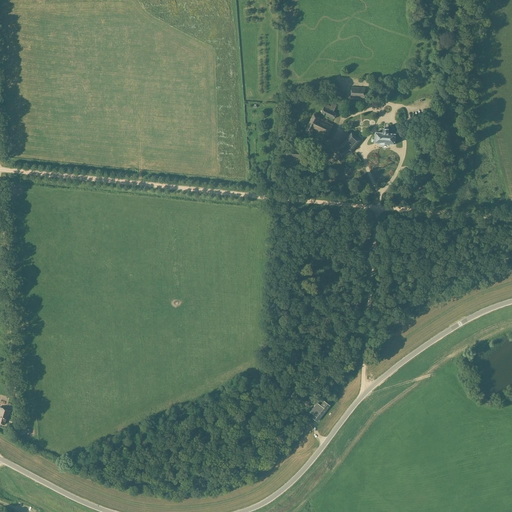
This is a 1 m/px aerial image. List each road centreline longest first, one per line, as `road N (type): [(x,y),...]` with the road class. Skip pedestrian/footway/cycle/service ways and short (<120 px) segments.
road 1 (unclassified): [(511,302),(395,368),(362,395),(301,472),(242,511)]
road 2 (track): [(278,197),(1,169)]
road 3 (track): [(7,322),(1,169)]
road 4 (track): [(511,219),(377,207)]
road 5 (unclassified): [(109,511),(0,459)]
